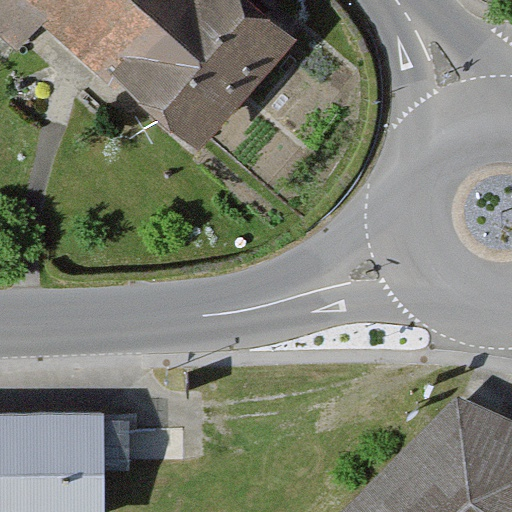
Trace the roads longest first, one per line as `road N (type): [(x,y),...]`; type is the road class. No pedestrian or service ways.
road 1 (secondary): [(408,268),(238,313),(0,324)]
road 2 (secondary): [(465,120),(428,144),(404,181),(397,225),(408,268)]
road 3 (secondary): [(408,268),(431,298),(463,318),(511,324)]
